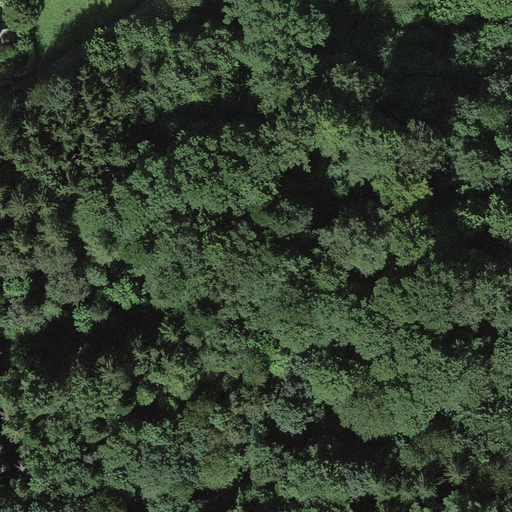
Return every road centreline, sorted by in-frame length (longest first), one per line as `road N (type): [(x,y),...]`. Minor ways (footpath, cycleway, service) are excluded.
road 1 (track): [(511,372),(193,511)]
road 2 (track): [(0,111),(152,10)]
